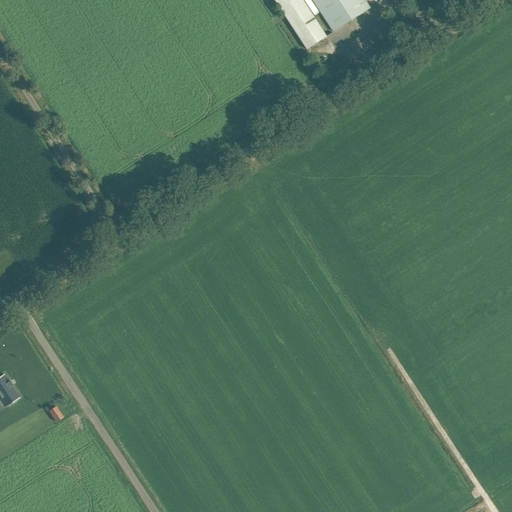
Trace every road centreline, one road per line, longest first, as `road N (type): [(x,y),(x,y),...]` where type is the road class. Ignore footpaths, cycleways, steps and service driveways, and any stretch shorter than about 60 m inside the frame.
road 1 (unclassified): [(115,235),(481,0)]
road 2 (unclassified): [(157,511),(16,298)]
road 3 (unclassified): [(115,235),(0,51)]
